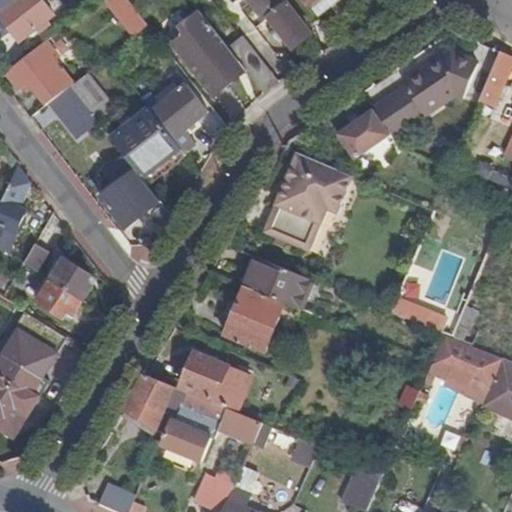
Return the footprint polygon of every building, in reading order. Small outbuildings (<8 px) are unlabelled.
[(0,0),(0,13),(1,15),(19,0),(0,0)] [(19,0),(1,15),(22,41),(55,15),(42,0),(19,0)] [(106,0),(135,36),(149,25),(128,0),(106,0)] [(295,50),(313,36),(285,0),(248,0),(266,22),(270,19),(295,50)] [(305,0),(319,17),(340,0),(305,0)] [(239,60),(230,49),(203,14),(183,28),(192,40),(178,51),(216,98),(241,79),(231,66),(239,60)] [(249,73),(266,94),(280,84),(245,38),(230,49),(239,60),(249,73)] [(48,42),(7,73),(20,89),(29,82),(47,104),(74,83),(56,60),(59,57),(48,42)] [(413,119),(417,122),(456,96),(466,99),(481,64),(451,52),(405,83),(406,87),(387,101),(389,102),(413,119)] [(495,109),(511,67),(511,56),(503,53),(481,104),(495,109)] [(241,79),(249,73),(239,60),(231,66),(241,79)] [(185,153),(187,154),(198,145),(187,130),(209,113),(176,71),(169,77),(180,91),(160,106),(149,93),(142,98),(150,109),(185,153)] [(88,74),(71,87),(93,115),(109,102),(88,74)] [(71,87),(52,102),(78,137),(98,122),(93,115),(71,87)] [(377,112),(393,136),(413,119),(389,102),(377,112)] [(112,139),(136,171),(146,183),(185,153),(150,109),(112,139)] [(358,161),(393,136),(377,112),(326,146),(342,170),(357,160),(358,161)] [(339,214),(355,178),(299,155),(285,190),(290,192),(284,206),(279,204),(266,233),(312,253),(330,211),(339,214)] [(32,184),(20,169),(0,213),(0,225),(16,233),(27,211),(20,208),(32,184)] [(127,228),(161,202),(146,183),(136,171),(103,198),(127,228)] [(16,233),(0,225),(0,247),(7,251),(16,233)] [(49,252),(37,245),(25,265),(37,272),(49,252)] [(306,278),(257,259),(246,288),(286,304),(294,307),(306,278)] [(52,281),(83,301),(92,287),(87,284),(92,277),(65,260),(52,281)] [(74,315),(83,301),(52,281),(38,302),(64,319),(69,312),(74,315)] [(511,356),(511,283),(503,305),(473,293),(468,306),(480,310),(473,327),(479,330),(475,342),(511,356)] [(286,304),(246,288),(226,336),(266,352),(286,304)] [(392,313),(441,332),(447,319),(398,300),(392,313)] [(474,345),(475,342),(479,330),(473,327),(480,310),(468,306),(455,338),(474,345)] [(319,317),(301,311),(296,322),(314,329),(319,317)] [(494,383),(505,358),(474,345),(455,338),(445,334),(435,358),(455,366),(452,372),(471,380),(474,374),(494,383)] [(79,370),(90,351),(78,344),(61,372),(73,380),(79,370)] [(48,383),(1,354),(0,354),(0,428),(10,435),(25,412),(29,415),(48,383)] [(216,398),(214,404),(232,411),(238,414),(253,377),(195,355),(183,385),(216,398)] [(455,366),(435,358),(432,364),(452,372),(455,366)] [(511,405),(511,360),(505,358),(494,383),(492,389),(489,396),(511,405)] [(492,389),(494,383),(474,374),(471,380),(492,389)] [(188,393),(146,377),(126,410),(156,429),(166,406),(180,411),(182,407),(188,393)] [(397,410),(410,416),(419,396),(406,390),(397,410)] [(214,404),(188,393),(182,407),(222,423),(220,428),(224,430),(232,411),(214,404)] [(511,416),(511,405),(489,396),(484,406),(511,416)] [(222,423),(182,407),(180,411),(176,422),(171,420),(160,445),(177,451),(174,456),(184,459),(186,455),(203,461),(212,437),(215,438),(220,428),(222,423)] [(156,429),(126,410),(122,415),(154,435),(156,429)] [(255,442),(263,424),(238,414),(232,411),(224,430),(255,442)] [(15,437),(29,415),(25,412),(10,435),(15,437)] [(318,446),(274,428),(263,424),(255,442),(254,444),(310,467),(318,446)] [(320,447),(318,446),(310,467),(311,467),(320,447)] [(368,511),(385,473),(360,463),(344,503),(365,511),(368,511)] [(223,511),(234,489),(234,488),(206,476),(194,504),(210,511),(223,511)] [(109,485),(99,505),(112,511),(114,511),(129,511),(137,497),(109,485)] [(251,495),(234,488),(234,489),(223,511),(253,511),(245,508),(251,495)]
